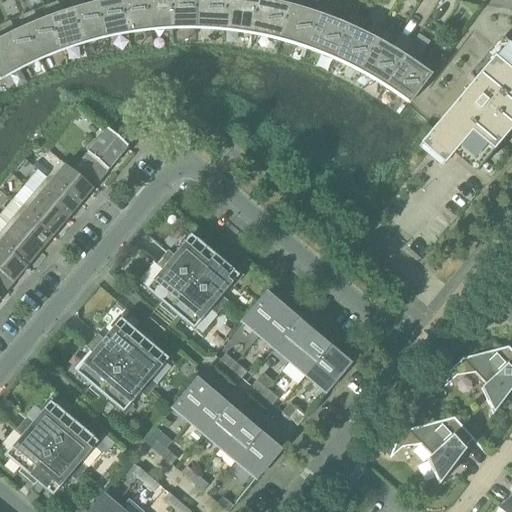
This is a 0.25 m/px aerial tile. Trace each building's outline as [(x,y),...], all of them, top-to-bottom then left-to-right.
[(73,12),(82,43),(95,39),(104,37),(97,6),(96,6),(86,9),(83,0),(68,0),(72,12),(73,12)] [(97,6),(104,37),(118,34),(127,33),(121,1),(110,3),(109,0),(95,0),(96,6),(97,6)] [(121,1),(127,33),(140,31),(149,30),(146,0),(120,0),(121,1)] [(146,0),(149,30),(163,29),(172,28),(170,0),(146,0)] [(170,0),(172,28),(186,28),(195,28),(195,0),(170,0)] [(195,0),(195,28),(208,28),(224,30),(226,0),(195,0)] [(226,0),(224,30),(237,31),(252,34),(258,2),(257,2),(245,0),(226,0)] [(258,2),(252,34),(266,36),(280,40),(288,9),(271,5),(271,0),(257,0),(257,2),(258,2)] [(319,18),(318,18),(301,12),(304,0),(290,0),(288,9),(280,40),(293,44),(305,47),(308,48),(319,18)] [(49,20),(61,50),(73,46),(82,43),(73,12),(72,12),(62,16),(57,2),(44,7),(49,20)] [(332,58),(335,59),(348,29),(347,29),(331,23),(336,9),(323,4),(318,18),(319,18),(308,48),(321,53),(332,58)] [(26,29),(40,59),(52,54),(61,50),(49,20),(39,24),(33,11),(20,17),(26,29)] [(357,70),(361,72),(376,43),(375,43),(360,35),(366,22),(353,16),(347,29),(348,29),(335,59),(347,65),(357,70)] [(4,40),(19,69),(31,63),(40,59),(26,29),(16,34),(9,21),(0,26),(0,33),(3,40),(4,40)] [(382,84),(385,86),(403,59),(402,59),(387,50),(394,37),(382,31),(375,43),(376,43),(361,72),(372,78),(382,84)] [(410,47),(402,59),(403,59),(385,86),(397,94),(410,103),(429,78),(414,67),(430,42),(418,35),(410,47)] [(442,169),(450,159),(472,177),(511,129),(511,37),(505,46),(498,41),(480,62),(465,80),(471,85),(421,144),(418,148),(442,169)] [(0,79),(2,78),(11,73),(15,71),(16,70),(19,69),(4,40),(3,40),(0,41),(0,79)] [(72,172),(71,173),(92,190),(127,148),(107,131),(72,172)] [(78,205),(92,190),(71,173),(72,172),(60,162),(46,178),(78,205)] [(45,177),(48,173),(36,163),(33,167),(37,170),(45,177)] [(24,186),(33,194),(65,221),(78,205),(46,178),(45,177),(37,170),(24,186)] [(52,237),(65,221),(33,194),(20,209),(52,237)] [(20,209),(7,225),(39,252),(52,237),(20,209)] [(0,233),(0,245),(26,268),(39,252),(7,225),(0,233)] [(162,258),(192,283),(214,257),(190,236),(173,256),(167,251),(162,258)] [(0,272),(13,283),(26,268),(0,245),(0,272)] [(238,277),(214,257),(192,283),(222,309),(227,302),(221,297),(238,277)] [(169,310),(192,283),(162,258),(156,265),(162,270),(145,290),(169,310)] [(0,272),(0,298),(13,283),(0,272)] [(222,309),(192,283),(169,310),(193,330),(210,310),(216,315),(222,309)] [(511,292),(504,300),(498,316),(499,317),(511,305),(511,292)] [(242,323),(258,337),(282,308),(266,294),(242,323)] [(298,321),(282,308),(258,337),(274,350),(298,321)] [(97,335),(91,341),(121,366),(144,340),(120,320),(103,340),(97,335)] [(313,335),(298,321),(274,350),(289,363),(313,335)] [(313,335),(289,363),(305,376),(329,348),(313,335)] [(144,340),(121,366),(151,392),(157,385),(151,380),(168,360),(144,340)] [(99,393),(121,366),(91,341),(86,348),(92,353),(75,373),(99,393)] [(511,351),(508,347),(462,359),(449,371),(444,388),(456,377),(474,374),(485,385),(480,389),(493,415),(511,389),(511,351)] [(345,362),(329,348),(305,376),(325,393),(336,380),(332,377),(345,362)] [(219,361),(230,370),(235,364),(225,355),(219,361)] [(246,373),(235,364),(230,370),(241,379),(246,373)] [(151,392),(121,366),(99,393),(123,413),(140,393),(146,398),(151,392)] [(172,409),(189,423),(213,395),(196,381),(172,409)] [(251,388),(261,396),(266,390),(256,381),(251,388)] [(277,399),(266,390),(261,396),(272,406),(277,399)] [(228,408),(213,395),(189,423),(204,436),(228,408)] [(21,424),(51,450),(73,423),(50,403),(33,423),(27,418),(21,424)] [(281,413),(288,419),(296,410),(289,404),(281,413)] [(244,421),(228,408),(204,436),(220,449),(244,421)] [(288,419),(297,427),(305,418),(296,410),(288,419)] [(485,455),(486,454),(454,418),(408,430),(395,442),(389,459),(390,459),(402,448),(420,445),(431,456),(426,461),(438,486),(465,450),(463,448),(472,440),(485,455)] [(220,449),(235,463),(259,434),(244,421),(220,449)] [(97,443),(73,423),(51,450),(81,475),(87,468),(80,463),(97,443)] [(28,476),(51,450),(21,424),(16,431),(22,436),(5,456),(28,476)] [(263,463),(276,448),(259,434),(235,463),(256,480),(266,466),(263,463)] [(150,447),(160,457),(166,450),(155,441),(150,447)] [(81,475),(51,450),(28,476),(52,496),(69,476),(75,481),(81,475)] [(176,459),(166,450),(160,457),(171,466),(176,459)] [(181,474),(192,483),(197,477),(186,467),(181,474)] [(132,474),(143,483),(148,477),(137,468),(132,474)] [(153,492),(158,486),(148,477),(143,483),(153,492)] [(208,486),(197,477),(192,483),(202,492),(208,486)] [(163,500),(174,509),(179,503),(168,494),(163,500)] [(118,511),(120,510),(103,496),(89,511),(118,511)] [(226,511),(228,511),(233,507),(222,498),(217,504),(226,511)] [(511,511),(511,499),(510,503),(509,501),(500,511),(511,511)] [(176,511),(189,511),(179,503),(174,509),(176,511)]
